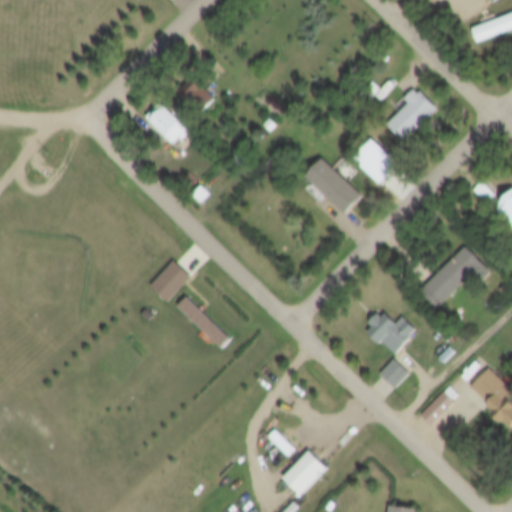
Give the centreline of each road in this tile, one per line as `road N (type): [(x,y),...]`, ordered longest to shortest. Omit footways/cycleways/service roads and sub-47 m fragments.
road 1 (residential): [(88,121),(481,511)]
road 2 (residential): [(296,329),(511,104)]
road 3 (residential): [(511,136),(373,0)]
road 4 (tertiary): [(88,121),(216,0)]
